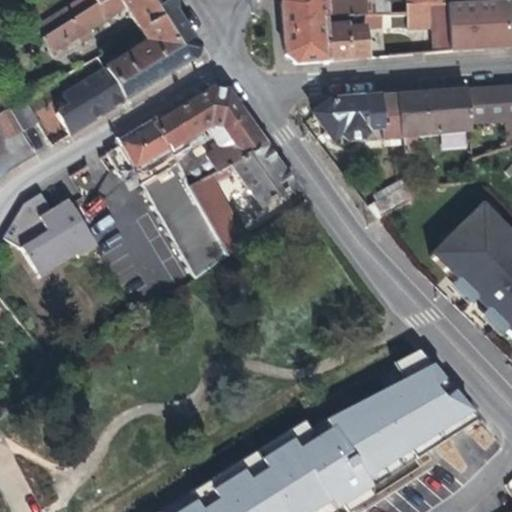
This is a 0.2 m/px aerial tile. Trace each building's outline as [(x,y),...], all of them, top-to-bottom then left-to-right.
[(76,0),(29,28),(37,42),(42,38),(49,51),(75,36),(76,38),(93,30),(91,26),(123,7),(147,47),(108,70),(126,101),(165,77),(194,60),(197,47),(166,0),(76,0)] [(298,63),(331,61),(329,20),(384,17),(389,16),(389,0),(366,0),(328,2),(327,0),(283,0),(282,1),(286,54),(298,63)] [(509,3),(449,5),(450,37),(451,53),(495,50),(511,49),(509,3)] [(451,53),(450,37),(449,5),(443,5),(434,5),(437,54),(451,53)] [(430,31),(428,6),(407,7),(408,32),(430,31)] [(384,30),(384,17),(329,20),(331,61),(368,58),(368,48),(367,32),(384,30)] [(126,101),(108,70),(106,69),(64,96),(70,106),(57,114),(70,135),(91,123),(126,101)] [(191,190),(211,178),(232,167),(267,147),(251,123),(229,91),(214,88),(136,134),(106,153),(108,157),(120,178),(169,150),(177,166),(138,187),(191,283),(227,257),(219,244),(191,190)] [(468,124),(511,121),(511,90),(498,91),(466,93),(468,124)] [(32,91),(17,101),(18,103),(19,105),(32,125),(47,116),(32,91)] [(469,132),(468,124),(466,93),(434,96),(394,99),(400,139),(402,156),(415,155),(413,137),(469,132)] [(366,141),(400,139),(394,99),(332,103),(313,115),(332,141),(345,131),(345,137),(350,143),(357,142),(358,142),(365,136),(366,141)] [(19,105),(8,112),(19,132),(32,125),(19,105)] [(19,132),(8,112),(0,116),(0,120),(6,131),(0,134),(0,139),(16,168),(47,149),(32,125),(19,132)] [(281,168),(267,147),(232,167),(236,173),(247,188),(241,192),(248,202),(254,198),(261,209),(295,189),(281,168)] [(215,185),(236,173),(232,167),(211,178),(215,185)] [(247,243),(215,185),(211,178),(191,190),(219,244),(227,257),(247,243)] [(361,211),(370,222),(410,204),(406,189),(361,211)] [(24,202),(4,236),(21,246),(37,274),(78,251),(80,254),(95,245),(70,202),(66,205),(57,211),(52,214),(39,193),(24,202)] [(498,222),(486,211),(460,239),(450,231),(442,239),(444,243),(431,257),(455,281),(451,287),(461,296),(471,306),(476,303),(506,333),(502,338),(511,347),(511,227),(503,218),(498,222)] [(407,392),(424,413),(440,432),(468,413),(436,374),(418,352),(341,394),(339,392),(313,408),(297,381),(237,418),(271,479),(333,444),(329,438),(407,392)] [(0,413),(1,416),(13,407),(8,400),(0,405),(0,413)] [(482,429),(468,413),(440,432),(422,444),(403,455),(409,465),(424,458),(422,455),(433,449),(446,465),(400,500),(392,505),(380,511),(424,511),(448,493),(496,447),(482,429)] [(424,413),(409,421),(422,444),(440,432),(424,413)] [(370,474),(403,455),(422,444),(409,421),(357,451),(370,474)] [(343,472),(276,511),(329,511),(357,495),(343,472)]
